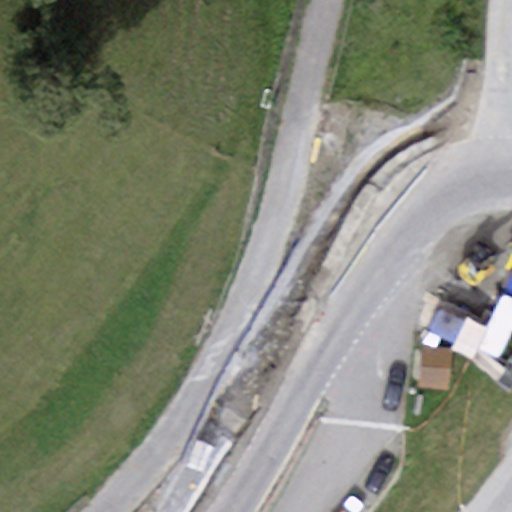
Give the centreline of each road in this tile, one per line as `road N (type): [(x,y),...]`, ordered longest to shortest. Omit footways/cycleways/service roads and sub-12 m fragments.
road 1 (track): [(329,0),(264,263),(238,326),(195,406),(107,511)]
road 2 (tertiary): [(364,289),(233,511)]
road 3 (residential): [(364,289),(366,334),(347,423),(294,511)]
road 4 (tertiary): [(511,172),(442,185),(409,214),(364,289)]
road 5 (track): [(498,170),(509,0)]
